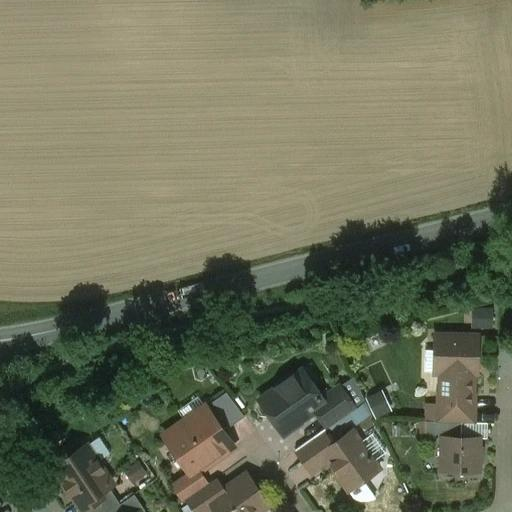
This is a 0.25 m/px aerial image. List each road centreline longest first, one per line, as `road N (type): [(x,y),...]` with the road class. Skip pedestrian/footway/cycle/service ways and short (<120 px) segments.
road 1 (secondary): [(511,215),(0,343)]
road 2 (residential): [(507,511),(507,388)]
